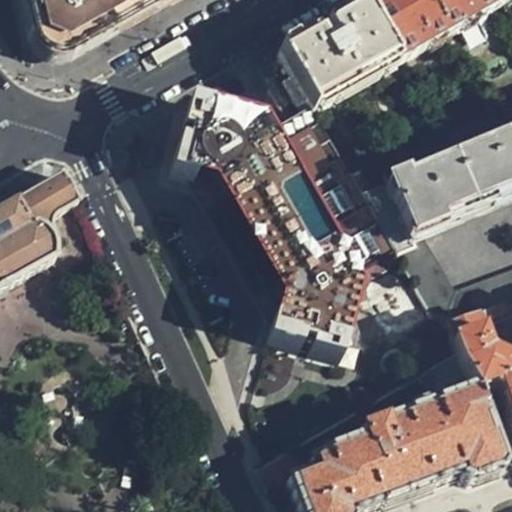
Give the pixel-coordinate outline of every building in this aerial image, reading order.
[(19,0),(31,52),(67,65),(156,15),(182,0),(19,0)] [(376,0),(359,10),(395,70),(505,8),(499,0),(376,0)] [(511,0),(499,0),(505,8),(511,3),(511,0)] [(309,109),(313,116),(395,70),(359,10),(324,30),(278,56),(309,109)] [(395,260),(347,176),(313,116),(309,109),(278,127),(263,136),(255,125),(190,106),(180,140),(184,141),(182,150),(178,149),(168,180),(209,192),(241,249),(278,311),(266,350),(298,358),(299,354),(308,356),(307,361),(337,368),(356,295),(350,284),(395,260)] [(511,109),(347,176),(395,260),(437,334),(442,332),(503,308),(511,305),(511,269),(448,293),(417,238),(511,199),(511,109)] [(0,296),(51,267),(44,240),(48,236),(50,224),(74,210),(59,181),(0,215),(0,296)] [(442,332),(450,357),(452,360),(472,396),(474,400),(494,392),(511,438),(511,383),(505,367),(486,359),(482,347),(490,328),(508,321),(503,308),(442,332)] [(472,396),(452,360),(428,375),(441,399),(455,393),(460,400),(472,396)] [(501,471),(472,396),(460,400),(358,438),(359,445),(320,459),(306,470),(309,477),(301,478),(287,483),(295,511),(390,511),(402,507),(432,496),(431,494),(453,485),(454,487),(467,491),(497,479),(500,475),(501,471)] [(301,478),(289,453),(255,472),(267,493),(287,483),(301,478)]
